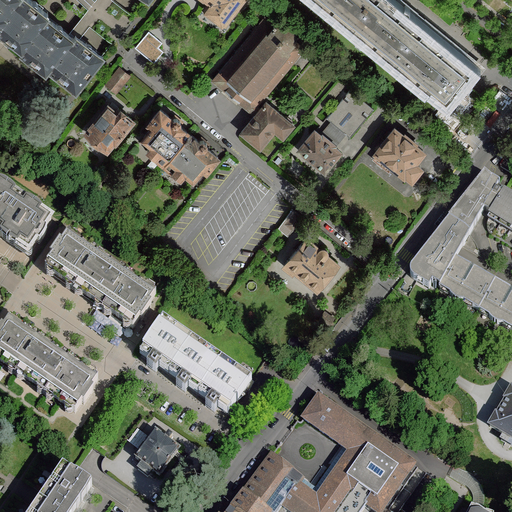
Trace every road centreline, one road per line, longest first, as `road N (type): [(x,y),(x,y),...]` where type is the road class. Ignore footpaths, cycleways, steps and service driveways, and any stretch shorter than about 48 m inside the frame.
road 1 (residential): [(391,272),(126,53)]
road 2 (tertiary): [(391,272),(254,450)]
road 3 (residential): [(254,450),(131,366)]
road 4 (tertiary): [(511,117),(424,230)]
